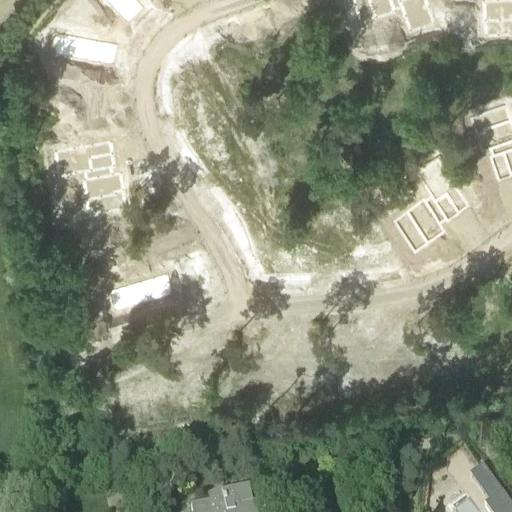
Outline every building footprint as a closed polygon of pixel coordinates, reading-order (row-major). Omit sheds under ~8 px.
[(101,0),(125,26),(155,0),(101,0)] [(351,0),(360,26),(395,15),(394,13),(401,11),(409,37),(435,29),(425,0),(351,0)] [(482,0),(483,3),(485,40),(511,38),(511,1),(506,2),(506,0),(482,0)] [(116,52),(58,38),(54,57),(85,65),(73,113),(99,119),(116,52)] [(511,125),(506,107),(469,120),(482,155),(494,150),(497,158),(490,160),(498,184),(511,178),(511,125)] [(290,150),(275,122),(225,151),(257,206),(297,183),(281,156),(290,150)] [(109,143),(53,150),(57,175),(84,172),(85,179),(89,215),(124,211),(119,176),(105,178),(104,169),(113,168),(109,143)] [(437,163),(415,178),(431,200),(426,204),(425,202),(393,224),(414,254),(444,234),(437,223),(443,218),(448,225),(469,210),(437,163)] [(315,202),(315,204),(317,229),(270,231),(286,271),(344,268),(343,252),(368,251),(347,200),(315,202)] [(139,286),(109,294),(114,312),(171,296),(155,229),(127,237),(139,286)] [(349,345),(331,347),(335,381),(350,379),(350,372),(382,368),(384,386),(410,383),(404,334),(349,340),(349,345)] [(304,347),(216,357),(222,405),(310,395),(304,347)] [(125,381),(101,384),(105,421),(171,415),(166,367),(124,372),(125,381)] [(507,455),(505,444),(488,447),(489,458),(507,455)] [(508,511),(475,469),(462,478),(482,505),(478,509),(480,511),(508,511)] [(56,486),(36,491),(40,509),(60,505),(56,486)] [(252,506),(249,491),(223,496),(222,493),(208,499),(211,505),(191,509),(191,511),(256,511),(255,505),(252,506)]
